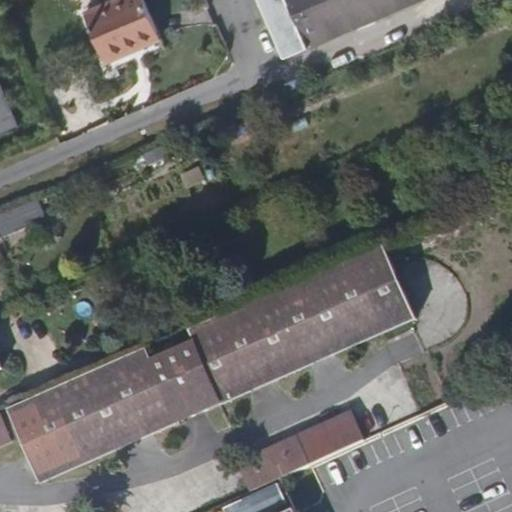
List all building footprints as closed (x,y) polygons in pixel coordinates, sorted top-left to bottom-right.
[(154,43),(134,0),(84,0),(75,4),(101,67),(154,43)] [(251,0),(280,65),(432,0),(251,0)] [(0,130),(19,122),(0,78),(0,130)] [(0,235),(1,238),(47,218),(40,205),(0,221),(0,235)] [(42,487),(424,319),(392,243),(61,389),(0,416),(0,443),(18,436),(42,487)] [(251,489),(363,435),(349,405),(237,459),(251,489)]
